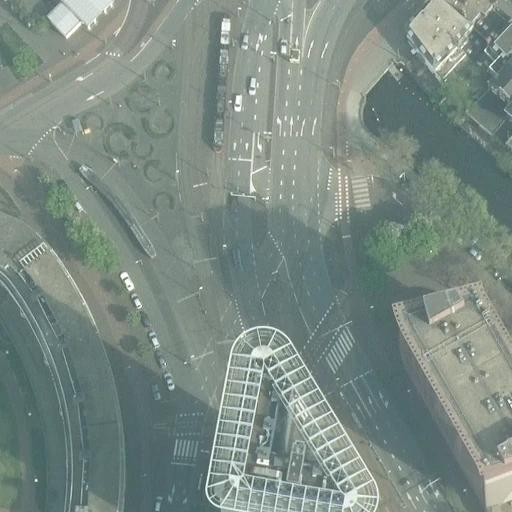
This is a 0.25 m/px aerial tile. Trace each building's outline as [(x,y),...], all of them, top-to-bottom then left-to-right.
[(66,40),(106,0),(57,0),(62,5),(47,21),(48,22),(66,40)] [(437,0),(432,5),(406,34),(406,41),(416,53),(429,71),(447,91),(450,96),(456,89),(476,68),(494,49),(438,0),(437,0)] [(438,0),(494,49),(511,30),(511,23),(486,1),(484,0),(438,0)] [(476,68),(456,89),(471,103),(474,100),(478,104),(488,93),(511,67),(511,30),(494,49),(476,68)] [(468,114),(465,118),(491,140),(505,152),(511,157),(511,67),(488,93),(488,94),(468,114)] [(430,149),(406,177),(425,195),(432,200),(460,226),(465,231),(472,237),(497,209),(430,149)] [(79,223),(71,210),(63,216),(71,228),(79,223)] [(123,511),(124,503),(124,499),(124,495),(125,471),(125,467),(125,464),(123,440),(123,436),(122,432),(118,408),(117,404),(116,401),(111,378),(110,374),(108,370),(101,348),(99,344),(98,341),(88,319),(86,315),(85,312),(73,291),(71,288),(69,285),(56,265),(53,262),(52,260),(44,252),(36,244),(33,241),(23,235),(13,229),(10,228),(0,224),(0,286),(8,295),(5,298),(0,301),(0,323),(6,333),(16,351),(25,370),(28,378),(34,397),(39,417),(41,425),(44,445),(46,466),(46,474),(46,495),(44,511),(123,511)] [(511,249),(501,263),(511,272),(511,249)] [(511,511),(511,392),(511,391),(511,389),(510,390),(505,379),(505,378),(504,377),(503,377),(497,366),(498,366),(498,365),(497,364),(496,365),(490,354),(491,354),(491,353),(491,352),(489,352),(483,342),(483,341),(484,340),(483,339),(482,339),(482,340),(480,335),(481,335),(482,334),(481,332),(480,332),(479,333),(475,322),(475,321),(475,320),(474,319),(473,320),(465,311),(465,309),(464,309),(463,310),(452,305),(453,304),(451,303),(450,304),(438,303),(438,302),(437,302),(436,303),(425,306),(424,306),(423,305),(422,306),(423,307),(413,314),(412,314),(411,313),(410,314),(411,315),(411,316),(404,325),(402,325),(402,326),(403,327),(400,339),(398,339),(398,341),(400,341),(401,353),(400,353),(399,354),(400,355),(401,355),(408,354),(410,362),(413,369),(416,376),(411,380),(410,381),(410,382),(412,382),(418,392),(417,393),(418,394),(419,394),(425,405),(424,406),(425,407),(426,407),(432,417),(431,419),(432,420),(433,419),(439,430),(438,431),(439,432),(440,432),(446,442),(446,443),(445,444),(446,445),(447,445),(448,444),(453,455),(453,456),(453,457),(455,457),(461,467),(460,468),(460,469),(460,470),(461,470),(462,469),(468,480),(467,480),(467,481),(467,482),(468,482),(469,482),(475,492),(474,493),(474,494),(475,495),(476,494),(482,505),(481,505),(481,506),(482,507),(483,507),(485,511),(484,511),(511,511)] [(321,511),(289,454),(290,453),(289,451),(287,449),(285,447),(282,445),(280,444),(277,444),(274,444),(271,444),(269,444),(266,446),(264,447),(262,449),(260,451),(258,453),(257,456),(254,477),(250,503),(247,511),(321,511)]
